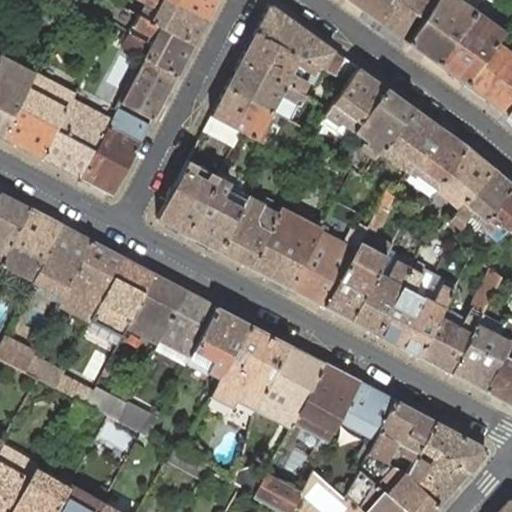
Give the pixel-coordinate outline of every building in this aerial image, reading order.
[(205,19),(169,0),(138,0),(156,9),(149,21),(192,43),(205,19)] [(214,0),(169,0),(205,19),(214,0)] [(348,0),(380,22),(391,0),(348,0)] [(391,0),(380,22),(401,38),(408,43),(435,0),(391,0)] [(473,12),(456,0),(435,0),(408,43),(436,63),(473,12)] [(268,5),(254,32),(321,67),(347,81),(357,67),(333,50),(270,5),(268,5)] [(502,32),(473,12),(436,63),(465,84),(495,43),(502,32)] [(176,74),(192,43),(149,21),(137,15),(128,33),(150,45),(144,57),(176,74)] [(254,32),(239,59),(300,91),(312,69),(318,72),(321,67),(254,32)] [(150,45),(128,33),(121,45),(144,57),(150,45)] [(493,103),(505,114),(511,105),(511,56),(495,43),(465,84),(493,103)] [(0,135),(1,136),(33,74),(0,56),(0,135)] [(164,94),(176,74),(144,57),(120,102),(152,118),(164,94)] [(225,85),(278,113),(288,119),(297,104),(300,105),(305,94),(300,91),(239,59),(225,85)] [(340,122),(352,131),(384,87),(357,67),(347,81),(328,106),(323,114),(338,125),(340,122)] [(71,99),(76,89),(71,86),(68,91),(33,74),(1,136),(19,145),(40,157),(71,99)] [(97,92),(110,102),(123,86),(110,75),(97,92)] [(240,130),(263,143),(266,137),(259,134),(268,118),(274,121),(278,113),(225,85),(210,115),(240,130)] [(384,87),(352,131),(365,140),(363,143),(370,148),(367,153),(374,158),(379,151),(411,107),(384,87)] [(73,96),(71,99),(40,157),(59,167),(80,178),(111,121),(112,117),(73,96)] [(439,126),(411,107),(379,151),(406,171),(439,126)] [(148,125),(117,108),(112,117),(111,121),(80,178),(112,194),(148,125)] [(203,129),(232,145),(240,130),(210,115),(203,129)] [(466,146),(439,126),(406,171),(433,191),(435,188),(466,146)] [(491,167),(466,146),(435,188),(440,192),(445,186),(457,196),(452,202),(457,207),(491,167)] [(277,157),(279,151),(271,147),(267,155),(272,157),(277,157)] [(170,225),(186,233),(216,175),(186,159),(156,217),(170,225)] [(511,185),(491,167),(457,207),(448,218),(454,224),(458,219),(461,222),(468,215),(479,224),(511,185)] [(201,241),(217,250),(246,195),(226,184),(231,177),(219,171),(216,175),(186,233),(201,241)] [(511,185),(479,224),(487,230),(491,225),(502,234),(507,228),(511,232),(511,185)] [(385,190),(365,226),(364,229),(353,250),(323,305),(335,312),(350,319),(387,249),(390,243),(371,233),(376,225),(378,226),(386,210),(384,209),(391,195),(390,193),(385,190)] [(15,199),(0,191),(0,260),(2,261),(30,208),(15,199)] [(232,257),(248,266),(277,211),(268,207),(272,199),(266,196),(262,204),(246,195),(217,250),(232,257)] [(277,211),(248,266),(268,277),(288,287),(318,231),(319,228),(279,207),(277,211)] [(46,216),(30,208),(2,261),(32,278),(37,268),(61,224),(46,216)] [(78,233),(61,224),(37,268),(32,278),(32,279),(63,296),(92,240),(78,233)] [(318,231),(288,287),(305,296),(323,305),(353,250),(364,229),(365,226),(361,224),(357,231),(350,227),(341,244),(324,234),(328,228),(321,224),(319,228),(318,231)] [(107,248),(92,240),(63,296),(59,304),(90,320),(123,256),(107,248)] [(375,333),(412,262),(387,249),(350,319),(361,325),(375,333)] [(135,263),(123,256),(90,320),(101,325),(103,323),(122,333),(126,325),(154,273),(135,263)] [(433,273),(412,262),(375,333),(385,338),(396,343),(433,273)] [(499,276),(489,269),(464,318),(443,306),(416,355),(431,362),(449,372),(476,322),(499,276)] [(169,280),(154,273),(126,325),(157,341),(158,340),(185,289),(169,280)] [(454,284),(433,273),(396,343),(404,348),(416,355),(443,306),(454,284)] [(198,296),(185,289),(158,340),(189,356),(192,351),(216,306),(198,296)] [(230,313),(216,306),(192,351),(212,361),(207,372),(218,379),(248,323),(230,313)] [(497,333),(476,322),(449,372),(465,381),(483,390),(511,335),(511,320),(506,317),(497,333)] [(266,332),(248,323),(218,379),(210,395),(231,406),(235,400),(254,409),(288,343),(266,332)] [(511,335),(483,390),(511,404),(511,335)] [(158,340),(157,341),(154,348),(185,365),(186,361),(189,356),(158,340)] [(305,352),(288,343),(254,409),(289,427),(323,362),(305,352)] [(2,351),(0,350),(0,359),(4,362),(24,372),(27,365),(20,361),(19,355),(9,349),(2,351)] [(192,351),(189,356),(186,361),(207,372),(212,361),(192,351)] [(340,371),(323,362),(289,427),(286,431),(296,437),(301,427),(320,437),(315,446),(310,457),(317,460),(322,450),(331,432),(336,422),(359,380),(340,371)] [(27,365),(24,372),(36,378),(41,369),(28,363),(27,365)] [(374,388),(359,380),(336,422),(342,426),(345,420),(368,432),(365,439),(371,442),(394,399),(374,388)] [(75,384),(69,395),(74,398),(84,403),(90,392),(75,384)] [(125,403),(93,386),(90,392),(84,403),(89,406),(107,415),(116,420),(121,410),(125,403)] [(84,403),(74,398),(67,409),(83,417),(89,406),(84,403)] [(412,409),(394,399),(371,442),(369,445),(366,452),(367,453),(375,457),(384,462),(392,448),(396,451),(395,452),(401,455),(402,454),(413,460),(419,448),(434,420),(412,409)] [(152,426),(157,417),(126,400),(125,403),(121,410),(116,420),(141,433),(146,436),(152,426)] [(342,426),(336,422),(331,432),(337,435),(340,430),(369,445),(371,442),(365,439),(368,432),(345,420),(342,426)] [(461,434),(434,420),(419,448),(431,456),(437,449),(467,470),(484,451),(484,447),(461,434)] [(301,427),(296,437),(315,446),(320,437),(301,427)] [(0,511),(8,511),(36,464),(0,444),(0,511)] [(431,456),(419,448),(413,460),(406,473),(404,472),(437,505),(467,470),(437,449),(431,456)] [(179,453),(171,450),(166,460),(201,478),(207,469),(179,453)] [(367,453),(358,469),(366,475),(375,457),(367,453)] [(52,511),(69,483),(72,477),(61,471),(58,477),(36,464),(8,511),(52,511)] [(251,466),(237,470),(231,481),(239,486),(254,494),(252,497),(262,502),(280,511),(289,511),(300,492),(265,473),(251,466)] [(431,511),(437,505),(404,472),(396,467),(379,487),(408,511),(431,511)] [(219,475),(207,469),(201,478),(200,479),(233,497),(239,486),(231,481),(219,475)] [(312,470),(300,492),(289,511),(408,511),(379,487),(366,475),(358,469),(343,496),(312,470)] [(95,511),(101,502),(69,483),(52,511),(95,511)] [(511,511),(511,500),(508,500),(497,511),(511,511)] [(118,511),(101,502),(95,511),(118,511)]
